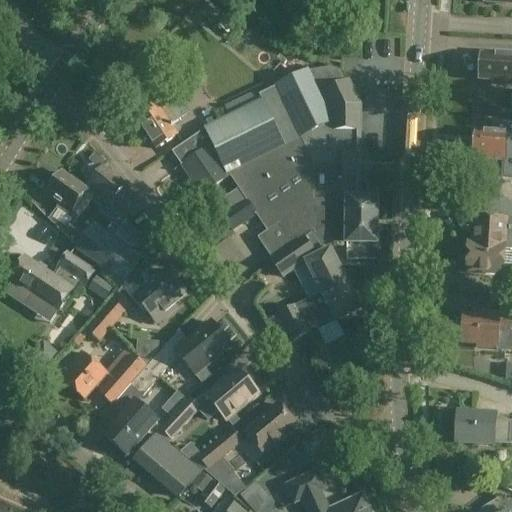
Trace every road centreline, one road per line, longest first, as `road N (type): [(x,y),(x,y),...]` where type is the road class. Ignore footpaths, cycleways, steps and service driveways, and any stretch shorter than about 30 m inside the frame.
road 1 (residential): [(399,430),(346,430),(273,353),(62,90)]
road 2 (secondary): [(396,373),(427,0)]
road 3 (residential): [(144,511),(0,388)]
road 4 (residential): [(396,373),(437,374),(511,399)]
